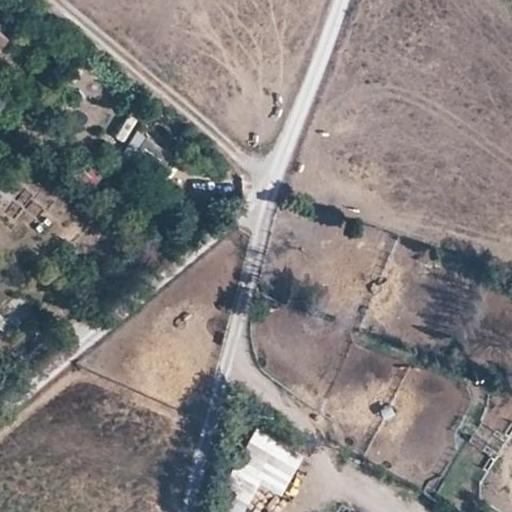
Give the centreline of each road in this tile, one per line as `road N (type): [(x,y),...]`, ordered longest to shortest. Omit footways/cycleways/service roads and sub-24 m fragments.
road 1 (track): [(0,406),(256,187)]
road 2 (track): [(256,187),(183,511)]
road 3 (track): [(256,187),(302,99),(335,0)]
